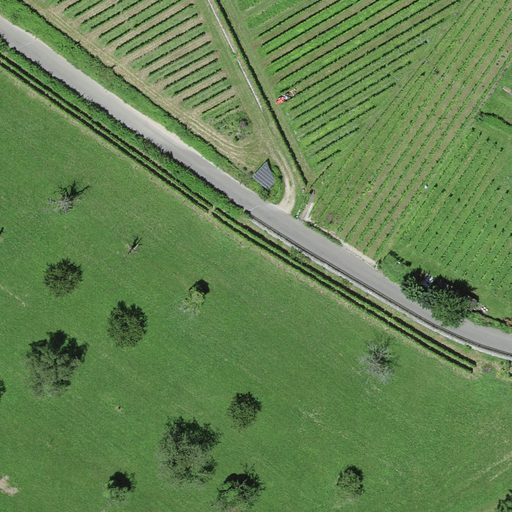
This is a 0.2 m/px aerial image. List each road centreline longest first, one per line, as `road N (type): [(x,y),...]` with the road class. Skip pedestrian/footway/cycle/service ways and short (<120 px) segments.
road 1 (unclassified): [(511,343),(427,309),(280,223),(0,25)]
road 2 (track): [(280,223),(290,180),(206,0)]
